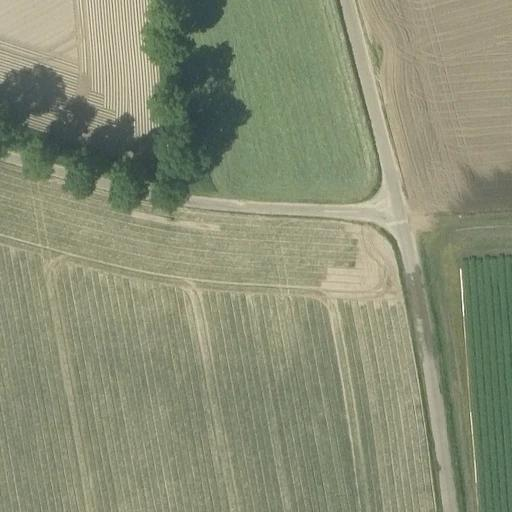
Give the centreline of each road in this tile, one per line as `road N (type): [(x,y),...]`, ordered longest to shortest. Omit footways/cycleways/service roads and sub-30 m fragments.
road 1 (unclassified): [(398,226),(192,208),(0,152)]
road 2 (unclassified): [(446,511),(398,226)]
road 3 (unclassified): [(398,226),(340,0)]
